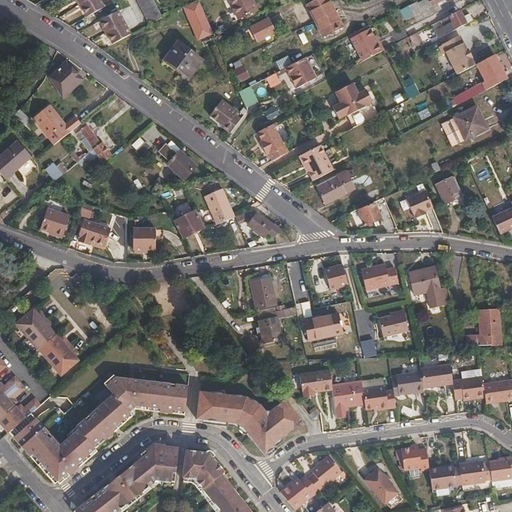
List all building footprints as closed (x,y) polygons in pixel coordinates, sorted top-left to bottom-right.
[(76,0),(87,17),(104,8),(99,0),(76,0)] [(162,18),(162,17),(153,0),(136,0),(149,25),(162,18)] [(214,35),(198,0),(183,7),(199,42),(214,35)] [(228,0),(238,20),(258,10),(253,0),(228,0)] [(315,21),(335,11),(328,0),(317,0),(307,5),(311,13),(315,21)] [(417,1),(408,6),(413,16),(431,7),(444,0),(423,0),(418,3),(417,1)] [(413,16),(408,6),(400,10),(395,13),(400,22),(413,16)] [(100,21),(112,45),(131,35),(118,11),(100,21)] [(343,27),(335,11),(315,21),(323,37),(343,27)] [(463,17),(460,11),(440,21),(443,27),(435,31),(439,39),(467,24),(473,21),(470,14),(463,17)] [(268,19),(250,28),(257,41),(275,33),(268,19)] [(348,36),(350,39),(371,28),(369,25),(348,36)] [(257,41),(250,28),(247,29),(254,43),(257,41)] [(350,39),(362,62),(383,51),(375,37),(371,28),(350,39)] [(421,39),(418,33),(409,37),(412,43),(421,39)] [(383,51),(385,50),(377,36),(375,37),(383,51)] [(443,53),(463,43),(460,36),(442,44),(443,45),(439,47),(443,53)] [(178,43),(165,59),(190,78),(202,61),(178,43)] [(452,63),(470,54),(468,49),(467,50),(463,43),(443,53),(443,54),(446,53),(452,63)] [(458,74),(475,65),(471,58),(472,58),(470,54),(452,63),(458,74)] [(476,65),(475,65),(484,82),(483,82),(453,97),(454,99),(456,105),(457,106),(503,82),(508,79),(495,55),(476,65)] [(315,76),(305,58),(285,68),(296,89),(308,82),(316,78),(315,76)] [(66,63),(50,78),(63,98),(83,80),(66,63)] [(244,66),(236,68),(240,79),(248,76),(244,66)] [(239,92),(244,104),(263,94),(264,96),(270,93),(266,86),(269,84),(275,81),(272,75),(239,92)] [(333,108),(339,119),(347,115),(347,117),(365,107),(365,106),(373,102),(367,90),(358,94),(353,84),(340,90),(342,94),(338,96),(341,103),(333,108)] [(230,134),(241,120),(241,119),(235,115),(237,112),(222,100),(219,103),(219,105),(218,105),(209,116),(222,126),(221,127),(230,134)] [(51,105),(49,106),(63,124),(65,122),(51,105)] [(33,118),(54,145),(81,124),(75,117),(66,124),(65,122),(63,124),(49,106),(33,118)] [(460,116),(455,118),(441,125),(451,147),(465,140),(487,129),(477,107),(460,116)] [(14,115),(23,124),(29,120),(19,110),(14,115)] [(279,157),(287,153),(284,146),(273,124),(257,133),(262,141),(264,145),(262,146),(266,155),(268,154),(272,161),(279,157)] [(93,150),(103,163),(112,155),(102,142),(101,143),(87,125),(77,134),(90,152),(93,150)] [(139,153),(148,146),(142,137),(132,144),(139,153)] [(0,156),(0,173),(6,180),(32,158),(18,141),(0,156)] [(166,143),(158,151),(168,160),(176,152),(166,143)] [(333,171),(321,145),(301,156),(309,172),(308,173),(313,182),(318,179),(333,171)] [(180,151),(167,165),(184,181),(197,167),(180,151)] [(71,155),(77,163),(81,160),(74,152),(71,155)] [(309,172),(301,156),(298,157),(307,173),(308,173),(309,172)] [(45,170),(55,182),(63,176),(53,163),(45,170)] [(57,168),(63,176),(69,170),(63,163),(57,168)] [(485,163),(477,167),(479,172),(481,177),(490,173),(485,163)] [(337,179),(318,189),(325,204),(346,194),(355,189),(346,170),(336,176),(337,179)] [(124,172),(113,177),(114,180),(117,186),(127,182),(124,172)] [(317,188),(318,189),(337,179),(336,176),(316,186),(317,188)] [(459,193),(461,192),(454,177),(436,185),(445,204),(461,197),(459,193)] [(216,225),(221,223),(235,217),(222,189),(204,197),(216,225)] [(433,209),(426,191),(407,200),(415,219),(423,216),(422,214),(425,212),(433,209)] [(464,198),(461,192),(459,193),(461,197),(445,204),(446,206),(464,198)] [(359,212),(362,218),(365,227),(382,220),(374,203),(358,210),(359,212)] [(511,208),(492,218),(500,234),(511,229),(511,208)] [(47,209),(40,229),(63,237),(70,216),(47,209)] [(204,228),(195,211),(174,221),(183,239),(204,228)] [(247,212),(235,217),(239,225),(250,219),(247,212)] [(364,225),(362,218),(359,212),(351,215),(354,221),(357,228),(364,225)] [(257,213),(247,226),(264,238),(268,233),(273,238),(279,230),(257,213)] [(91,243),(105,247),(111,229),(84,220),(78,238),(79,238),(78,239),(91,244),(91,243)] [(156,228),(133,228),(133,250),(134,250),(134,253),(148,253),(148,250),(156,250),(156,228)] [(344,263),(325,268),(330,291),(350,286),(344,263)] [(366,291),(398,283),(395,268),(386,270),(385,265),(362,270),(366,291)] [(435,267),(409,273),(414,296),(441,289),(435,267)] [(271,278),(252,282),(255,298),(254,298),(256,309),(277,305),(271,278)] [(278,318),(297,315),(296,307),(276,311),(278,318)] [(33,310),(16,325),(38,351),(39,350),(61,376),(78,362),(71,354),(75,351),(65,340),(62,343),(55,335),(55,336),(49,329),(52,326),(43,315),(40,317),(33,310)] [(480,335),(466,336),(466,346),(502,345),(499,310),(479,311),(480,335)] [(282,340),(278,318),(276,311),(257,315),(263,344),(282,340)] [(379,319),(383,337),(409,331),(405,313),(379,319)] [(338,314),(304,321),(308,341),(343,334),(338,314)] [(368,343),(361,345),(364,358),(371,357),(368,343)] [(375,343),(368,345),(371,358),(378,356),(375,343)] [(0,423),(8,433),(14,428),(26,418),(32,413),(40,406),(34,400),(19,412),(14,407),(13,406),(9,402),(13,399),(24,389),(14,378),(3,387),(0,389),(0,371),(6,366),(0,359),(0,423)] [(421,372),(423,389),(453,385),(453,381),(450,364),(420,368),(421,372)] [(314,393),(333,390),(332,385),(330,370),(300,374),(303,394),(304,398),(315,396),(314,393)] [(394,396),(424,392),(423,389),(421,372),(396,376),(396,379),(392,380),(393,390),(394,396)] [(106,386),(116,377),(113,375),(103,384),(106,386)] [(185,413),(188,386),(175,385),(175,388),(170,387),(170,385),(169,384),(168,384),(116,377),(106,386),(113,394),(91,414),(90,414),(90,415),(89,416),(90,416),(90,417),(91,418),(87,421),(85,419),(76,427),(78,430),(60,446),(52,436),(50,439),(46,435),(48,434),(48,433),(48,432),(48,431),(47,431),(36,418),(30,423),(19,433),(13,438),(26,452),(26,453),(27,454),(28,454),(28,453),(29,452),(30,452),(57,483),(68,474),(70,476),(79,468),(77,466),(95,449),(93,447),(102,439),(104,442),(114,433),(112,430),(131,414),(129,412),(136,406),(160,409),(159,413),(172,414),(173,411),(185,413)] [(453,385),(455,400),(463,399),(464,401),(485,398),(483,384),(482,377),(453,381),(453,385)] [(511,380),(483,384),(485,398),(485,401),(498,400),(498,402),(511,400),(511,380)] [(333,390),(337,419),(348,417),(347,407),(365,405),(362,390),(361,381),(332,385),(333,390)] [(365,405),(366,410),(374,409),(380,408),(380,410),(396,408),(394,396),(393,390),(386,391),(385,387),(362,390),(365,405)] [(207,421),(222,422),(236,424),(243,428),(248,434),(254,442),(265,455),(276,447),(274,444),(281,438),(294,428),(291,426),(300,419),(285,400),(270,412),(266,411),(261,405),(246,397),(226,395),(210,393),(200,392),(197,419),(207,421)] [(313,420),(320,413),(317,409),(309,415),(312,418),(313,420)] [(36,418),(32,413),(26,418),(30,423),(36,418)] [(133,417),(131,414),(112,430),(114,433),(133,417)] [(291,426),(294,428),(303,422),(300,419),(291,426)] [(222,422),(221,426),(222,426),(235,427),(241,431),(244,435),(245,435),(246,435),(248,434),(243,428),(236,424),(222,422)] [(14,428),(9,433),(13,438),(19,433),(14,428)] [(274,444),(276,447),(283,441),(281,438),(274,444)] [(93,447),(95,449),(104,442),(102,439),(93,447)] [(118,511),(155,483),(155,481),(161,481),(171,482),(173,473),(176,473),(179,448),(165,446),(165,445),(157,444),(156,444),(156,445),(155,445),(155,446),(154,447),(154,448),(142,457),(86,502),(86,503),(86,504),(86,505),(86,506),(80,511),(79,511),(78,511),(118,511)] [(147,449),(140,455),(142,457),(154,448),(154,447),(155,446),(155,445),(156,445),(156,444),(157,444),(154,444),(147,449)] [(421,471),(429,470),(429,469),(426,448),(419,449),(419,447),(396,450),(397,461),(402,460),(404,471),(421,469),(421,471)] [(77,466),(79,468),(98,452),(95,449),(77,466)] [(251,511),(222,474),(225,472),(213,458),(215,456),(212,453),(211,451),(208,451),(206,452),(205,453),(186,450),(182,478),(183,478),(192,479),(197,482),(220,511),(251,511)] [(52,483),(57,483),(30,452),(29,452),(28,453),(28,454),(27,454),(26,453),(52,483)] [(308,478),(318,491),(342,472),(329,456),(311,471),(314,473),(308,478)] [(492,481),(492,482),(511,478),(511,461),(511,458),(489,461),(492,481)] [(462,485),(462,486),(486,483),(485,482),(492,481),(489,461),(482,463),(482,461),(459,464),(459,467),(462,485)] [(429,470),(432,490),(457,487),(456,486),(462,485),(459,467),(453,468),(438,470),(438,467),(429,469),(429,470)] [(378,470),(365,480),(385,503),(397,493),(378,470)] [(57,483),(58,483),(61,482),(64,481),(66,480),(70,476),(68,474),(57,483)] [(58,483),(60,485),(70,476),(66,480),(64,481),(61,482),(58,483)] [(281,492),(295,510),(319,492),(318,491),(308,478),(306,476),(300,480),(298,478),(281,492)] [(220,511),(197,482),(192,479),(183,478),(183,481),(191,482),(194,484),(198,489),(216,511),(220,511)] [(155,483),(118,511),(122,511),(161,481),(155,481),(155,483)] [(75,511),(78,511),(79,511),(80,511),(86,506),(86,505),(86,504),(86,503),(86,502),(75,511)] [(335,511),(328,503),(327,503),(316,511),(335,511)]
